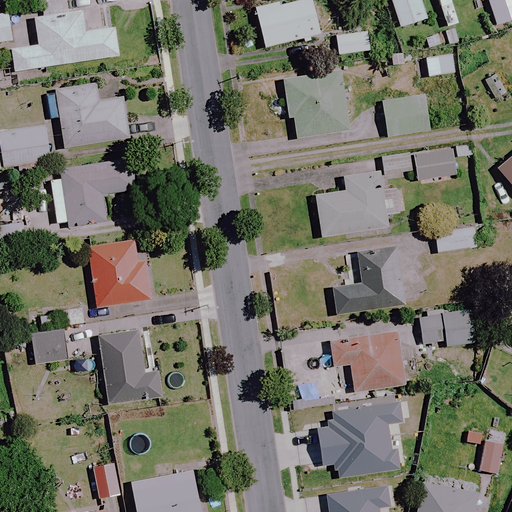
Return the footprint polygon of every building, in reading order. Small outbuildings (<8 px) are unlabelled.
[(320,36),(312,0),(305,0),(255,11),(264,48),(320,36)] [(425,21),(419,0),(393,0),(391,1),(399,28),(425,21)] [(511,21),(511,0),(486,0),(496,27),(511,21)] [(84,33),(81,11),(33,19),(37,46),(10,50),(13,73),(117,57),(113,28),(84,33)] [(8,16),(0,16),(0,43),(11,42),(8,16)] [(367,52),(364,30),(335,34),(339,56),(367,52)] [(454,75),(451,55),(415,60),(418,79),(454,75)] [(342,129),(347,129),(338,65),(308,70),(309,76),(282,80),(288,119),(291,119),(294,140),(343,133),(342,129)] [(49,120),(58,119),(64,150),(128,138),(121,98),(97,102),(94,84),(53,91),(54,93),(44,95),(49,120)] [(441,130),(436,94),(381,102),(386,137),(441,130)] [(49,162),(44,126),(0,132),(0,152),(2,169),(49,162)] [(453,176),(449,151),(413,156),(416,181),(453,176)] [(410,172),(407,153),(380,157),(383,176),(410,172)] [(511,154),(495,169),(511,188),(511,154)] [(48,182),(55,226),(65,224),(66,230),(106,224),(101,195),(131,191),(126,159),(59,170),(61,180),(48,182)] [(380,191),(378,173),(343,178),(345,192),(314,197),(320,238),(386,228),(384,216),(403,214),(399,188),(380,191)] [(0,243),(24,242),(23,221),(0,222),(0,243)] [(490,246),(487,225),(432,232),(435,254),(490,246)] [(135,262),(131,240),(85,248),(95,309),(148,301),(142,261),(135,262)] [(405,273),(401,247),(373,251),(378,282),(331,288),(335,315),(404,306),(400,273),(405,273)] [(34,310),(35,330),(84,325),(82,310),(65,312),(65,315),(56,316),(55,309),(34,310)] [(483,342),(478,309),(418,317),(422,345),(442,342),(442,347),(483,342)] [(99,334),(97,335),(63,339),(62,331),(30,335),(35,366),(66,361),(100,357),(106,405),(161,398),(158,370),(144,372),(138,329),(99,334)] [(404,385),(395,330),(329,341),(333,367),(348,365),(353,393),(404,385)] [(503,439),(467,432),(465,443),(482,446),(477,470),(496,474),(503,439)] [(392,485),(388,440),(334,445),(340,511),(378,511),(376,487),(392,485)] [(119,496),(113,465),(93,469),(98,500),(119,496)] [(200,511),(192,472),(130,484),(135,511),(200,511)] [(494,480),(477,477),(474,492),(420,483),(415,511),(473,511),(474,507),(489,510),(494,480)]
